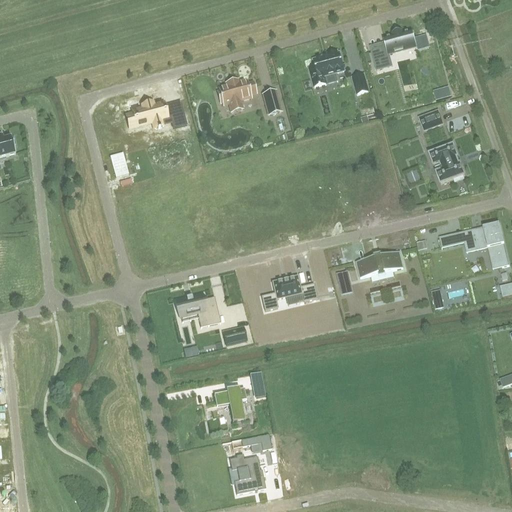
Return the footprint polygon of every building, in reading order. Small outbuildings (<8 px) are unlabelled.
[(386,48),(371,52),(375,68),(381,66),(379,61),(385,59),(384,56),(389,55),(415,48),(411,33),(403,36),(402,34),(393,36),(393,38),(384,41),(385,43),(386,48)] [(337,52),(327,55),(328,57),(313,61),(315,68),(309,70),(314,89),(326,86),(324,78),(345,72),(340,54),(338,55),(337,52)] [(364,76),(363,76),(352,79),(357,96),(369,93),(364,76)] [(238,82),(236,82),(226,85),(227,88),(219,90),(220,93),(218,93),(221,105),(223,104),(224,107),(229,106),(231,114),(241,111),(243,110),(241,102),(251,99),(250,97),(256,95),(253,84),(247,85),(246,82),(238,85),(238,82)] [(442,91),(445,100),(452,98),(449,88),(448,88),(449,89),(442,91)] [(263,96),(264,97),(269,116),(281,113),(276,93),(263,96)] [(161,121),(162,121),(168,119),(167,117),(164,104),(162,105),(155,107),(155,106),(153,107),(153,105),(150,105),(145,107),(142,107),(143,110),(141,110),(135,112),(132,112),(133,113),(133,115),(127,117),(126,117),(127,118),(130,129),(130,130),(131,129),(137,128),(139,127),(146,125),(149,125),(148,124),(152,124),(153,124),(154,123),(153,123),(161,121)] [(438,112),(419,119),(424,133),(443,126),(438,112)] [(187,126),(184,115),(170,118),(172,125),(173,130),(187,126)] [(292,131),(290,123),(283,125),(285,133),(292,131)] [(0,160),(16,156),(13,146),(16,146),(14,139),(11,140),(11,138),(3,141),(2,137),(0,137),(0,160)] [(430,155),(429,156),(430,157),(430,156),(434,166),(433,167),(434,167),(435,167),(434,167),(440,165),(443,172),(437,174),(436,174),(437,175),(441,185),(440,185),(441,186),(442,186),(441,185),(454,181),(455,184),(464,180),(463,177),(464,177),(465,177),(464,176),(460,166),(460,165),(459,166),(456,159),(457,159),(458,158),(457,158),(453,148),(453,147),(452,147),(440,152),(439,149),(430,152),(431,155),(430,156),(430,155)] [(31,183),(19,186),(21,192),(32,189),(31,183)] [(508,267),(503,246),(504,246),(502,234),(499,225),(483,229),(483,230),(484,232),(475,234),(474,232),(462,235),(464,245),(464,244),(464,245),(466,251),(478,248),(478,247),(487,245),(488,250),(491,249),(494,261),(493,261),(495,269),(502,267),(503,269),(502,269),(509,267),(508,267)] [(440,240),(440,239),(439,239),(442,250),(453,247),(451,237),(440,240)] [(374,259),(356,263),(360,280),(378,276),(379,278),(386,277),(385,274),(403,270),(399,253),(381,258),(381,255),(374,257),(374,259)] [(351,282),(348,273),(336,275),(339,285),(351,282)] [(274,284),(273,284),(273,285),(276,295),(273,296),(262,298),(265,313),(278,310),(276,301),(277,301),(278,301),(301,296),(302,296),(301,295),(302,295),(304,304),(317,301),(314,286),(303,289),(300,290),(298,279),(298,278),(297,279),(274,284)] [(27,284),(0,289),(0,301),(29,295),(27,284)] [(511,285),(509,286),(510,292),(501,294),(503,300),(511,297),(511,285)] [(405,287),(391,288),(392,301),(406,300),(405,287)] [(375,305),(388,304),(386,291),(373,292),(375,305)] [(181,319),(197,315),(206,313),(209,327),(219,325),(220,325),(221,325),(215,299),(213,299),(214,301),(203,304),(203,302),(202,297),(193,299),(192,298),(186,300),(186,301),(177,303),(181,319)] [(388,304),(390,311),(397,310),(395,303),(388,304)] [(241,329),(221,334),(224,348),(245,343),(241,329)] [(254,388),(256,400),(265,398),(263,387),(254,388)] [(246,422),(242,402),(246,402),(244,391),(240,392),(239,388),(226,391),(227,394),(214,396),(217,409),(229,407),(233,424),(246,422)] [(241,442),(232,444),(232,445),(233,451),(243,449),(250,447),(261,445),(263,453),(272,451),(270,441),(269,436),(241,442)] [(266,491),(266,489),(262,472),(260,473),(258,459),(244,462),(243,457),(236,458),(237,460),(230,462),(231,470),(232,473),(237,472),(239,483),(234,484),(235,486),(236,495),(237,497),(255,493),(254,492),(258,491),(258,493),(266,491)]
